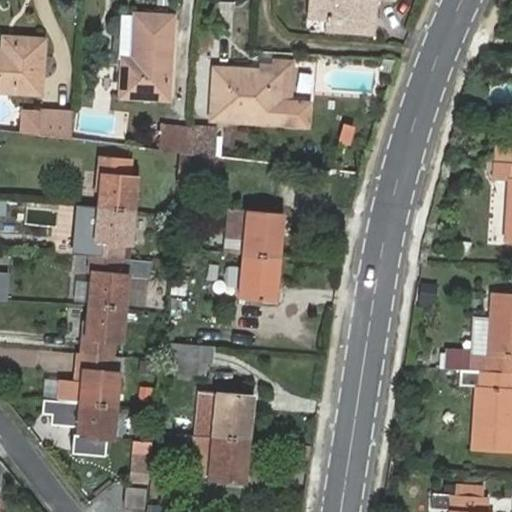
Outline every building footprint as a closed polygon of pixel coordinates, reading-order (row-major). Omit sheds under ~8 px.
[(336,16),(375,19),(376,0),(308,0),(307,19),(326,21),(336,22),(336,16)] [(118,58),(124,58),(122,94),(169,98),(175,17),(120,13),(118,58)] [(375,35),(375,19),(336,16),(336,22),(326,21),(326,31),(375,35)] [(13,51),(2,51),(0,50),(0,89),(41,93),(42,75),(35,75),(36,57),(43,58),(45,39),(15,37),(13,51)] [(3,37),(2,51),(13,51),(15,37),(3,37)] [(42,75),(43,58),(36,57),(35,75),(42,75)] [(395,60),(381,58),(377,70),(391,74),(395,60)] [(259,63),(259,71),(282,73),(280,100),(292,101),(295,62),(275,60),(274,65),(259,63)] [(282,73),(259,71),(216,67),(212,118),(278,123),(280,100),(282,73)] [(372,91),(373,75),(326,72),(325,88),(372,91)] [(41,109),(24,108),(23,131),(40,133),(41,109)] [(72,137),(74,111),(41,109),(40,133),(72,137)] [(219,127),(192,125),(190,153),(218,156),(219,127)] [(190,153),(192,127),(165,126),(163,149),(190,153)] [(209,160),(183,157),(180,181),(207,184),(209,160)] [(98,206),(135,210),(137,177),(130,176),(131,161),(100,158),(97,190),(100,190),(98,206)] [(511,161),(510,162),(493,160),(492,179),(510,180),(505,239),(511,239),(511,161)] [(131,244),(135,210),(98,206),(97,221),(93,221),(90,255),(122,258),(124,243),(131,244)] [(243,252),(280,256),(285,214),(228,208),(225,235),(244,237),(243,252)] [(470,241),(454,240),(453,251),(469,253),(470,241)] [(276,300),(280,256),(243,252),(239,298),(276,300)] [(121,273),(122,258),(90,255),(86,288),(90,288),(88,304),(125,308),(128,275),(121,273)] [(434,287),(421,285),(420,298),(433,299),(434,287)] [(460,369),(469,370),(511,372),(511,293),(493,291),(490,321),(487,355),(472,354),(471,354),(445,353),(444,368),(460,369)] [(83,320),(80,353),(113,356),(114,340),(122,340),(125,308),(88,304),(87,321),(83,320)] [(490,321),(474,320),(472,354),(487,355),(490,321)] [(214,363),(216,345),(170,340),(168,358),(207,362),(214,363)] [(73,369),(75,353),(38,349),(37,364),(73,369)] [(72,380),(60,379),(59,398),(80,400),(80,401),(116,404),(119,373),(111,372),(113,356),(80,353),(77,380),(72,380)] [(431,354),(416,353),(415,363),(430,364),(431,354)] [(207,362),(168,358),(167,370),(206,374),(207,362)] [(511,372),(469,370),(460,369),(459,383),(476,385),(472,449),(511,451),(511,372)] [(201,391),(196,433),(213,435),(249,438),(253,396),(201,391)] [(116,404),(80,401),(78,417),(73,417),(70,449),(104,452),(105,438),(112,438),(116,404)] [(249,438),(213,435),(209,480),(244,483),(249,438)] [(148,483),(150,453),(129,451),(127,481),(148,483)] [(126,486),(124,506),(143,508),(146,488),(126,486)] [(451,509),(450,511),(490,511),(485,511),(486,497),(432,494),(432,508),(451,509)]
